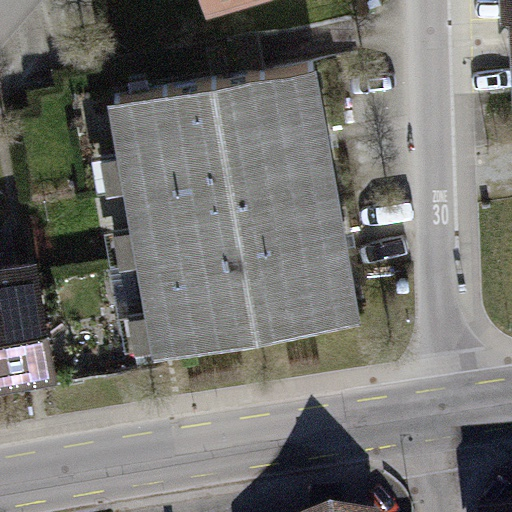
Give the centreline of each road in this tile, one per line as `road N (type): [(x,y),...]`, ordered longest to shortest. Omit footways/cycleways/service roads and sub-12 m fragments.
road 1 (secondary): [(0,489),(443,415)]
road 2 (residential): [(431,0),(443,415)]
